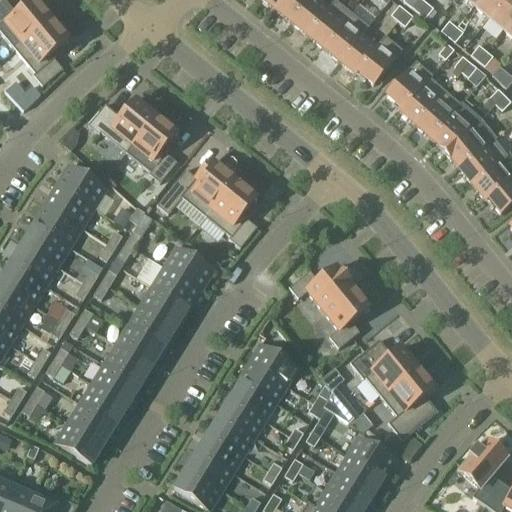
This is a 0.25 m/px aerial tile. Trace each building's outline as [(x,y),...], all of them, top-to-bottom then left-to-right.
[(259,0),(275,13),(285,0),(259,0)] [(285,0),(275,13),(291,26),(311,0),(285,0)] [(315,0),(311,0),(291,26),(307,39),(329,11),(315,0)] [(462,0),(473,9),(480,0),(462,0)] [(504,0),(480,0),(473,9),(488,21),(504,0)] [(511,22),(511,0),(504,0),(488,21),(503,34),(511,22)] [(418,16),(426,7),(419,2),(411,11),(418,16)] [(8,8),(0,14),(0,32),(6,28),(22,47),(50,23),(34,3),(16,18),(8,8)] [(335,3),(307,39),(323,52),(351,16),(335,3)] [(432,12),(426,7),(418,16),(425,22),(432,12)] [(398,25),(405,16),(399,11),(391,20),(398,25)] [(351,16),(323,52),(339,64),(367,29),(351,16)] [(411,21),(405,16),(398,25),(404,30),(411,21)] [(511,22),(503,34),(511,40),(511,22)] [(56,66),(48,56),(65,42),(61,36),(64,34),(56,23),(53,26),(50,23),(22,47),(36,64),(26,72),(36,83),(56,66)] [(441,36),(447,41),(455,31),(449,26),(441,36)] [(367,29),(339,64),(355,77),(357,75),(379,48),(378,47),(376,49),(362,38),(368,30),(367,29)] [(462,36),(455,31),(447,41),(454,46),(462,36)] [(385,40),(379,48),(357,75),(373,89),(402,54),(385,40)] [(443,64),(452,54),(446,48),(437,58),(443,64)] [(469,60),(477,66),(485,56),(478,50),(469,60)] [(492,61),(485,56),(477,66),(483,71),(492,61)] [(461,77),(469,67),(462,62),(454,71),(461,77)] [(431,79),(416,65),(386,99),(401,113),(431,79)] [(475,72),(469,67),(461,77),(467,82),(475,72)] [(431,79),(401,113),(399,115),(415,129),(445,95),(431,82),(433,80),(431,79)] [(495,109),(504,100),(497,93),(488,102),(495,109)] [(445,95),(415,129),(430,142),(460,108),(445,95)] [(510,106),(504,100),(495,109),(501,115),(510,106)] [(155,120),(136,105),(122,122),(112,114),(95,135),(106,144),(114,134),(131,149),(155,120)] [(460,108),(430,142),(440,151),(439,151),(444,157),(471,131),(455,116),(461,109),(460,108)] [(175,136),(155,120),(131,149),(150,164),(143,174),(154,183),(171,162),(161,154),(175,136)] [(471,131),(444,157),(451,163),(451,162),(458,171),(486,149),(471,131)] [(494,143),(458,171),(471,187),(506,159),(494,143)] [(506,159),(471,187),(484,203),(511,180),(511,179),(511,180),(500,167),(508,161),(506,159)] [(235,185),(214,168),(200,186),(190,178),(173,198),(184,207),(192,198),(212,214),(235,185)] [(106,193),(68,169),(55,189),(93,213),(106,193)] [(511,180),(484,203),(485,205),(488,203),(500,218),(511,208),(511,180)] [(253,200),(235,185),(212,214),(229,228),(221,237),(232,246),(249,226),(239,217),(253,200)] [(55,189),(43,209),(81,232),(93,213),(55,189)] [(171,207),(161,221),(174,231),(184,217),(171,207)] [(43,209),(31,228),(69,252),(81,232),(43,209)] [(144,217),(136,212),(129,224),(137,229),(144,217)] [(312,245),(323,237),(310,218),(299,226),(312,245)] [(31,228),(19,248),(57,271),(69,252),(31,228)] [(122,242),(114,237),(106,249),(114,254),(122,242)] [(140,242),(132,238),(125,249),(133,253),(140,242)] [(19,248),(7,268),(9,269),(45,290),(57,271),(19,248)] [(106,249),(99,261),(107,266),(114,254),(106,249)] [(125,249),(118,261),(125,266),(133,253),(125,249)] [(175,251),(163,271),(200,295),(213,274),(175,251)] [(9,269),(0,283),(0,289),(33,310),(45,290),(9,269)] [(163,271),(151,291),(188,314),(200,295),(163,271)] [(351,291),(336,273),(319,287),(310,277),(290,294),(299,305),(308,297),(322,315),(351,291)] [(98,281),(90,277),(83,288),(91,293),(98,281)] [(116,282),(108,277),(101,288),(109,293),(116,282)] [(492,287),(479,297),(486,308),(500,298),(492,287)] [(83,288),(76,300),(84,305),(91,293),(83,288)] [(101,288),(93,300),(101,305),(109,293),(101,288)] [(0,289),(0,316),(21,329),(33,310),(0,289)] [(151,291),(139,310),(176,333),(188,314),(151,291)] [(368,311),(351,291),(322,315),(338,334),(328,341),(338,353),(358,336),(350,326),(368,311)] [(139,310),(127,329),(164,353),(176,333),(139,310)] [(0,316),(0,342),(9,348),(21,329),(0,316)] [(66,316),(59,327),(67,331),(73,321),(66,316)] [(92,320),(84,316),(77,327),(85,331),(92,320)] [(52,339),(60,343),(67,331),(59,327),(52,339)] [(77,327),(70,339),(78,343),(85,331),(77,327)] [(127,329),(115,349),(151,371),(162,352),(127,329)] [(0,342),(0,362),(9,348),(0,342)] [(65,345),(61,351),(67,356),(71,349),(65,345)] [(297,372),(259,348),(248,367),(286,390),(297,372)] [(115,349),(103,368),(139,390),(151,371),(115,349)] [(417,371),(400,351),(382,365),(374,355),(353,372),(363,383),(372,376),(388,395),(417,371)] [(60,352),(53,363),(60,368),(68,356),(60,352)] [(42,354),(35,366),(43,371),(50,359),(42,354)] [(68,357),(61,367),(70,372),(76,363),(68,357)] [(53,363),(45,376),(52,380),(60,368),(53,363)] [(43,371),(35,366),(28,378),(36,383),(43,371)] [(286,390),(248,367),(237,384),(275,407),(286,390)] [(139,390),(103,368),(91,388),(127,410),(139,390)] [(334,371),(320,383),(330,394),(344,383),(334,371)] [(432,390),(417,371),(388,395),(402,412),(392,420),(401,431),(422,414),(414,404),(432,390)] [(275,407),(237,384),(226,402),(228,403),(264,425),(275,407)] [(91,388),(79,407),(115,429),(127,410),(91,388)] [(44,398),(36,393),(29,405),(37,409),(44,398)] [(327,404),(323,411),(333,417),(347,426),(356,420),(334,393),(331,397),(327,404)] [(19,409),(25,399),(18,394),(11,404),(19,409)] [(327,404),(318,399),(313,407),(322,412),(323,411),(327,404)] [(254,442),(264,425),(228,403),(218,420),(254,442)] [(4,416),(11,421),(19,409),(11,404),(4,416)] [(29,405),(22,416),(30,421),(37,409),(29,405)] [(79,407),(67,426),(103,449),(115,429),(79,407)] [(322,412),(313,407),(308,415),(317,420),(322,412)] [(254,442),(218,420),(207,437),(243,459),(254,442)] [(67,426),(54,447),(90,469),(103,449),(67,426)] [(323,433),(315,428),(310,436),(318,441),(323,433)] [(303,437),(294,432),(289,440),(298,445),(303,437)] [(318,441),(310,436),(305,445),(313,450),(318,441)] [(7,437),(0,451),(0,452),(20,462),(27,447),(7,437)] [(243,459),(207,437),(196,455),(232,477),(243,459)] [(298,445),(289,440),(284,448),(293,453),(298,445)] [(395,464),(358,441),(346,459),(347,459),(384,482),(395,464)] [(413,441),(395,455),(409,464),(421,448),(413,441)] [(503,462),(484,446),(477,454),(475,451),(455,473),(476,492),(473,495),(486,505),(503,484),(491,474),(503,462)] [(39,452),(31,448),(26,460),(34,464),(39,452)] [(232,477),(196,455),(186,472),(222,494),(232,477)] [(347,459),(336,476),(374,500),(384,482),(347,459)] [(302,468),(294,463),(289,471),(297,476),(302,468)] [(281,472),(273,467),(268,475),(276,480),(281,472)] [(297,476),(289,471),(284,479),(292,484),(297,476)] [(210,511),(222,494),(186,472),(173,492),(205,511),(210,511)] [(276,480),(268,475),(263,483),(271,488),(276,480)] [(366,511),(374,500),(336,476),(325,494),(354,511),(366,511)] [(0,477),(0,511),(2,511),(12,492),(15,485),(0,477)] [(511,511),(511,491),(503,484),(486,505),(494,511),(503,511),(504,510),(506,511),(511,511)] [(26,511),(32,501),(12,492),(2,511),(26,511)] [(354,511),(325,494),(315,511),(354,511)] [(280,503),(272,498),(267,506),(275,511),(280,503)] [(54,511),(32,501),(26,511),(75,511),(76,510),(58,502),(54,511)] [(255,511),(260,507),(252,502),(247,510),(250,511),(255,511)]
